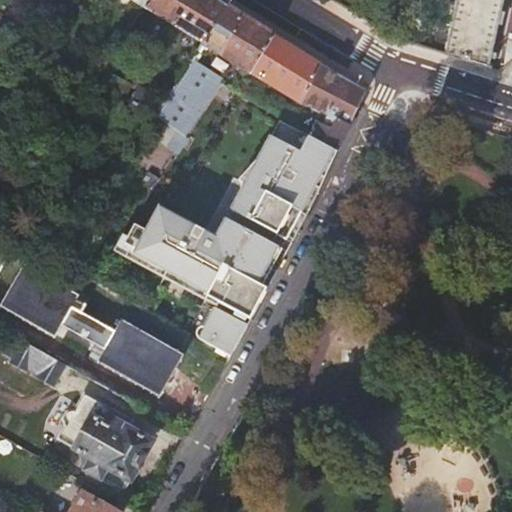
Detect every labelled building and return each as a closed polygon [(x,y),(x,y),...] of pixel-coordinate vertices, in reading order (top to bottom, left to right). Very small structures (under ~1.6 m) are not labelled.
[(151,0),(131,0),(146,9),(151,0)] [(228,9),(213,0),(151,0),(146,9),(206,44),(228,9)] [(504,0),(457,0),(446,55),(490,68),(504,0)] [(323,67),(228,9),(206,44),(303,105),(323,67)] [(133,41),(128,37),(124,43),(130,46),(133,41)] [(193,56),(153,134),(186,150),(226,73),(193,56)] [(360,89),(323,67),(303,105),(330,116),(326,123),(318,119),(310,136),(339,153),(364,101),(360,89)] [(163,109),(143,96),(137,105),(157,116),(163,109)] [(319,188),(339,153),(310,136),(280,123),(260,160),(239,182),(242,189),(232,212),(286,240),(315,186),(319,188)] [(262,288),(280,250),(227,220),(217,238),(160,210),(145,232),(132,226),(119,245),(146,259),(144,263),(202,298),(200,301),(217,310),(198,340),(230,359),(267,292),(262,288)] [(161,400),(186,357),(123,321),(122,323),(116,321),(114,325),(120,328),(116,333),(74,309),(82,296),(25,264),(0,307),(56,339),(63,327),(105,351),(98,363),(161,400)] [(66,365),(16,337),(7,354),(15,359),(14,362),(30,371),(31,368),(42,374),(40,377),(54,385),(66,365)] [(375,441),(386,412),(357,401),(346,430),(375,441)] [(153,443),(81,402),(77,410),(70,411),(64,421),(66,427),(60,439),(87,455),(86,459),(87,465),(90,466),(87,471),(124,492),(153,443)] [(114,511),(84,494),(73,511),(114,511)]
